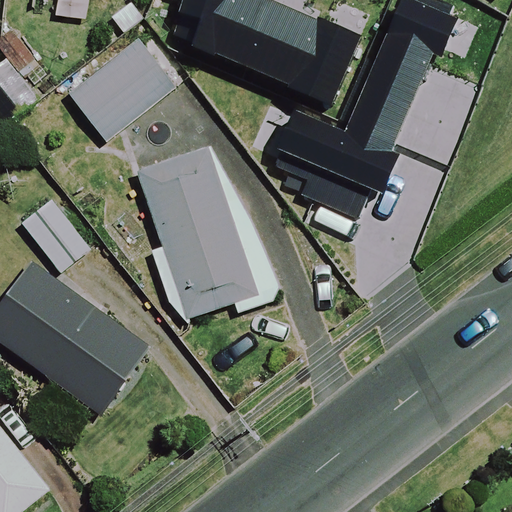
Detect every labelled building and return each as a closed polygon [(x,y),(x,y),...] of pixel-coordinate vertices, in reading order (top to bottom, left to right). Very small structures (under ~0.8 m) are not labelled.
[(340,0),(247,0),(246,109),(339,110),(340,0)] [(443,40),(384,17),(361,76),(420,99),(443,40)] [(103,149),(129,128),(137,138),(156,123),(148,113),(174,92),(135,42),(64,99),(103,149)] [(238,319),(274,308),(278,288),(241,203),(225,186),(212,152),(137,177),(148,211),(122,218),(132,252),(146,248),(159,290),(142,295),(152,327),(175,320),(177,328),(235,310),(238,319)] [(87,248),(48,199),(16,224),(56,273),(87,248)] [(157,349),(30,264),(0,308),(0,349),(51,384),(32,413),(67,438),(85,412),(105,426),(157,349)] [(0,432),(0,511),(34,511),(51,500),(0,432)]
